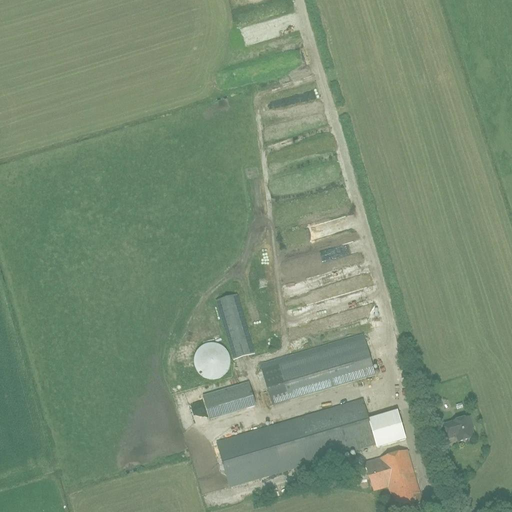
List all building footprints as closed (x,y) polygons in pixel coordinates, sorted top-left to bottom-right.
[(266,103),(271,116),(285,110),(280,98),(266,103)] [(285,287),(289,299),(309,294),(305,281),(285,287)] [(256,293),(254,284),(244,286),(246,295),(256,293)] [(237,295),(216,302),(233,360),(254,354),(237,295)] [(367,343),(283,368),(281,364),(261,371),(272,408),(293,401),(293,403),(378,377),(367,343)] [(250,383),(201,396),(208,420),(256,407),(250,383)] [(366,402),(297,422),(219,445),(232,489),(379,446),(366,402)] [(456,425),(447,428),(452,440),(460,438),(462,443),(476,439),(473,430),(475,429),(472,419),(455,424),(456,425)] [(417,505),(423,503),(408,451),(366,463),(374,492),(388,488),(391,495),(393,495),(395,504),(399,503),(401,511),(406,511),(418,509),(417,505)]
